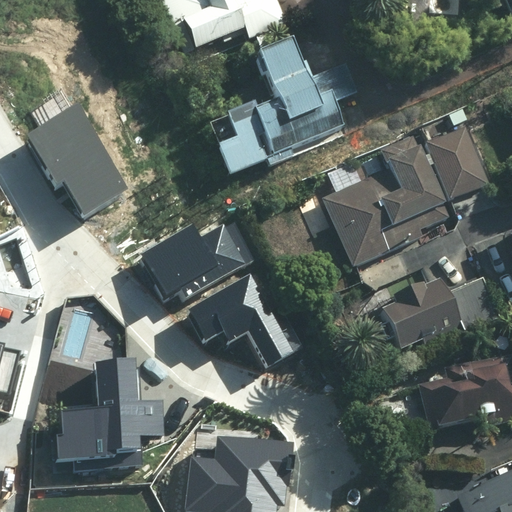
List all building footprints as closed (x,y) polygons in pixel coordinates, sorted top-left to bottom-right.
[(159,0),(188,68),(288,26),(276,0),(244,0),(235,4),(233,0),(159,0)] [(235,181),(346,130),(336,109),(362,97),(348,69),(316,84),(296,41),(256,59),(274,99),(229,120),(236,137),(219,145),(235,181)] [(63,178),(83,211),(125,186),(77,104),(25,134),(54,183),(63,178)] [(333,195),(303,209),(316,236),(333,227),(354,271),(424,238),(417,225),(490,190),(463,133),(419,154),(413,139),(380,154),(389,173),(358,187),(350,169),(326,180),(333,195)] [(141,252),(163,293),(177,285),(183,296),(247,263),(227,225),(200,239),(193,225),(141,252)] [(183,308),(204,344),(227,331),(232,340),(251,329),(270,362),(295,348),(251,270),(183,308)] [(498,315),(485,282),(451,295),(446,283),(425,292),(421,283),(395,293),(401,306),(382,313),(398,354),(498,315)] [(0,397),(11,400),(23,352),(0,346),(0,397)] [(511,357),(505,359),(416,379),(429,438),(511,419),(511,357)] [(53,435),(54,462),(72,461),(72,470),(142,466),(141,443),(158,442),(156,408),(138,409),(136,365),(91,367),(93,412),(56,414),(57,435),(53,435)] [(276,511),(277,507),(284,508),(292,444),(216,433),(212,458),(193,456),(186,509),(207,511),(276,511)] [(511,511),(511,473),(456,500),(461,511),(511,511)]
